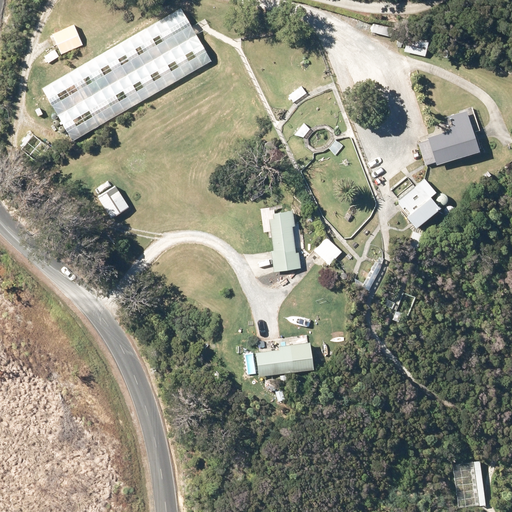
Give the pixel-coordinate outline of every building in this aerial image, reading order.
[(70,23),(49,33),(59,55),(81,45),(70,23)] [(440,131),(415,139),(424,164),(431,161),(432,165),(480,149),(474,131),(477,130),(469,106),(442,116),(444,122),(438,124),(440,131)] [(301,121),(291,133),(297,139),(308,127),(301,121)] [(334,139),(327,148),(334,154),(341,145),(334,139)] [(427,196),(433,191),(421,177),(390,203),(411,227),(436,206),(431,200),(430,199),(427,196)] [(112,184),(93,196),(108,219),(127,206),(112,184)] [(287,224),(291,224),(288,207),(269,211),(267,205),(256,206),(261,233),(267,232),(273,271),(298,267),(295,250),(292,251),(287,224)] [(318,257),(316,260),(323,267),(339,251),(325,237),(311,251),(318,257)] [(251,352),(254,375),(310,368),(305,333),(255,340),(256,351),(251,352)] [(483,504),(477,459),(450,463),(457,508),(483,504)]
